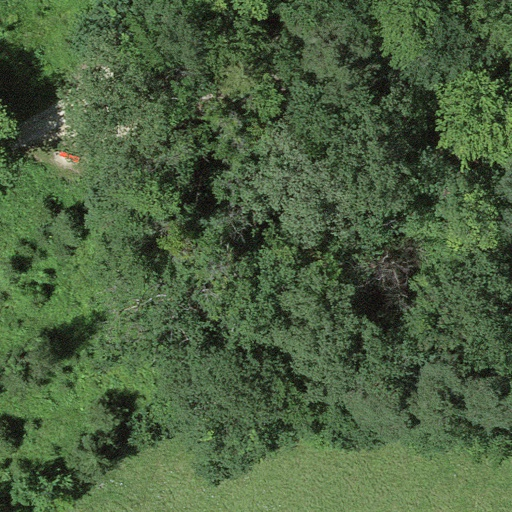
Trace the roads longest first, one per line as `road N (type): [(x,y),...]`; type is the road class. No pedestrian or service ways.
road 1 (track): [(511,42),(366,50),(90,145),(46,126)]
road 2 (track): [(192,0),(105,98),(46,126)]
